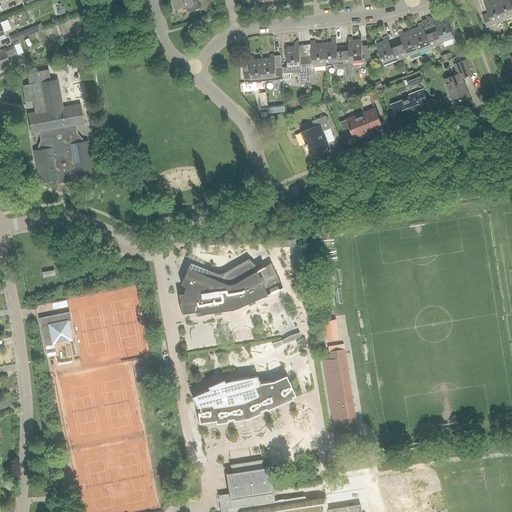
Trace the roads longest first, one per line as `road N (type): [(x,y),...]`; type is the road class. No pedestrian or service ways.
road 1 (unclassified): [(0,227),(68,217),(126,240),(152,241),(271,200)]
road 2 (unclassified): [(20,511),(28,402),(0,241)]
road 3 (unclassified): [(271,200),(511,108)]
road 4 (residential): [(236,28),(409,3)]
road 5 (residential): [(271,200),(251,131),(191,66)]
